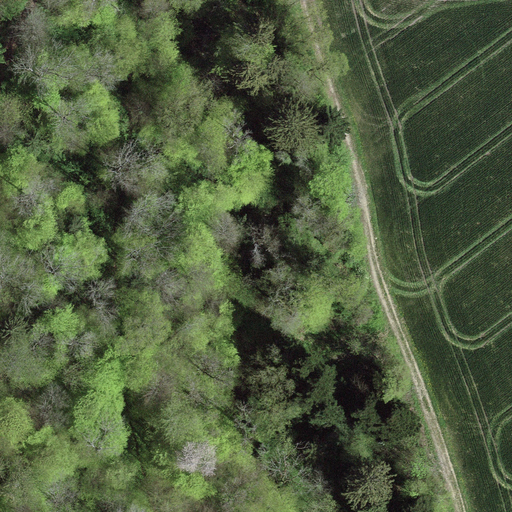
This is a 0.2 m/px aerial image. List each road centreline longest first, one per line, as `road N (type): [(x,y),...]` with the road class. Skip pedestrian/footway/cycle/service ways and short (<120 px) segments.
road 1 (track): [(456,511),(367,252),(314,0)]
road 2 (track): [(0,114),(32,24),(51,0)]
